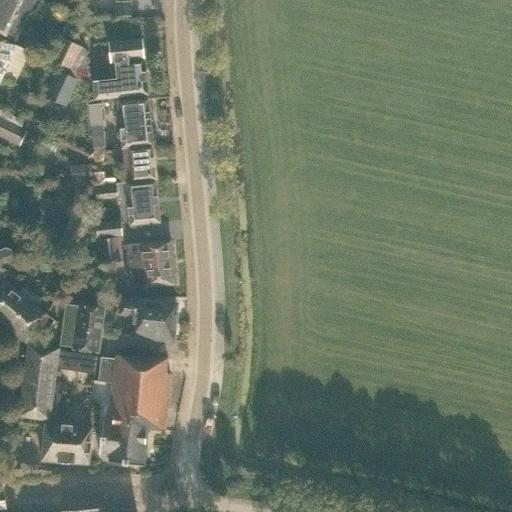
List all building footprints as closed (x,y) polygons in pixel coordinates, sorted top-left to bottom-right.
[(0,0),(0,6),(27,20),(36,0),(0,0)] [(40,1),(36,9),(51,17),(55,8),(40,1)] [(119,16),(130,16),(130,2),(118,2),(119,16)] [(27,20),(0,6),(0,33),(16,41),(27,20)] [(0,85),(19,47),(0,37),(0,85)] [(78,45),(62,38),(52,60),(62,65),(59,71),(78,80),(87,84),(85,48),(78,45)] [(110,42),(112,63),(113,80),(94,82),(95,100),(148,94),(142,39),(110,42)] [(66,106),(78,80),(59,71),(47,97),(66,106)] [(118,101),(119,111),(123,139),(123,149),(153,146),(148,98),(118,101)] [(0,135),(20,145),(26,131),(0,117),(0,135)] [(98,124),(91,124),(94,148),(106,147),(104,125),(104,123),(98,124)] [(156,179),(153,146),(123,149),(127,182),(156,179)] [(91,163),(71,165),(73,181),(92,179),(91,163)] [(104,185),(103,172),(94,173),(95,186),(104,185)] [(117,183),(117,184),(108,185),(104,185),(95,186),(96,197),(119,195),(119,202),(129,201),(131,226),(160,222),(156,179),(127,182),(117,183)] [(41,191),(29,185),(20,204),(31,210),(41,191)] [(76,254),(93,217),(74,209),(57,246),(76,254)] [(98,238),(123,235),(122,222),(97,224),(98,238)] [(99,264),(121,262),(119,237),(97,239),(99,264)] [(130,288),(146,287),(175,284),(172,241),(126,245),(130,288)] [(0,249),(0,264),(10,268),(17,251),(5,247),(0,249)] [(58,324),(47,314),(5,280),(10,271),(0,267),(0,284),(2,285),(0,287),(0,321),(27,344),(34,333),(48,341),(58,324)] [(133,336),(174,340),(174,336),(175,334),(176,328),(175,326),(178,305),(137,300),(136,302),(122,300),(120,315),(135,316),(133,336)] [(74,347),(74,349),(98,353),(104,309),(80,306),(80,307),(67,305),(61,345),(74,347)] [(29,345),(20,416),(50,420),(59,349),(29,345)] [(109,462),(144,466),(148,429),(165,431),(171,374),(166,373),(168,358),(117,356),(116,360),(102,358),(99,381),(113,382),(109,422),(104,421),(100,455),(110,457),(109,462)] [(95,362),(72,360),(71,373),(94,375),(95,362)] [(92,428),(46,425),(42,461),(89,464),(92,428)]
